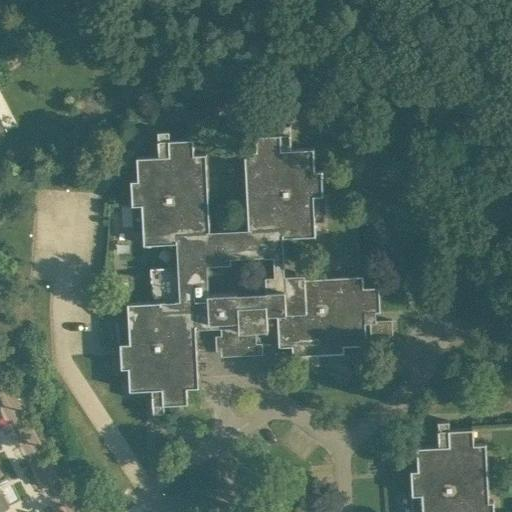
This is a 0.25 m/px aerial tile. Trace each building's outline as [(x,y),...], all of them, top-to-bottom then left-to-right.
[(50,0),(39,0),(37,4),(47,13),(55,4),(50,0)] [(129,59),(102,73),(116,102),(144,87),(129,59)] [(161,300),(153,301),(128,302),(129,316),(129,321),(120,321),(121,342),(122,367),(129,367),(130,389),(152,388),(154,412),(165,412),(165,403),(188,402),(187,386),(199,386),(196,328),(221,327),(222,334),(216,335),(217,350),(222,350),(226,350),(226,345),(236,344),(245,344),(246,354),(263,353),(263,342),(257,342),(257,330),(269,329),(268,314),(277,313),(279,346),(292,346),(292,356),(319,354),(344,353),(344,345),(367,344),(366,323),(365,312),(376,311),(381,311),(379,286),(364,287),(363,275),(305,278),(305,273),(286,274),(284,236),(316,234),(315,217),(324,216),(323,194),(324,194),(322,169),(315,169),(314,147),(294,147),(293,124),(287,124),(280,125),(280,127),(281,134),(256,135),(257,151),(246,151),(249,227),(211,229),(207,153),(195,153),(194,138),(189,138),(170,139),(170,130),(158,131),(160,155),(137,156),(139,179),(131,179),(133,204),(134,225),(143,224),(144,231),(144,243),(177,242),(178,267),(178,270),(159,271),(161,300)] [(370,320),(371,336),(393,334),(392,319),(370,320)] [(494,511),(494,500),(489,500),(487,462),(486,442),(474,443),(474,427),(450,428),(450,420),(438,421),(439,445),(417,446),(418,468),(411,469),(412,494),(413,511),(494,511)] [(0,487),(0,510),(9,506),(0,487)]
